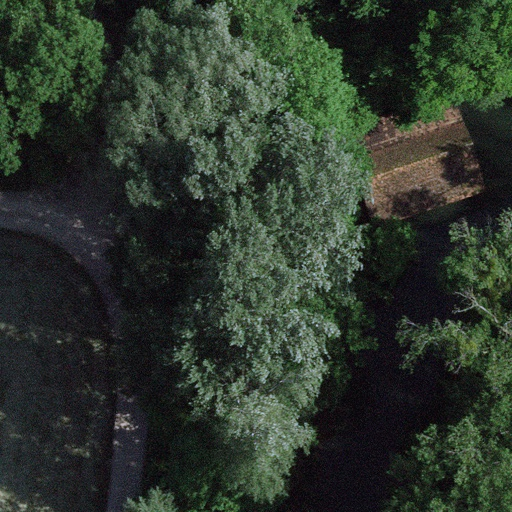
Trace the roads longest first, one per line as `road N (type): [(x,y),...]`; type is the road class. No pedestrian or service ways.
road 1 (track): [(374,0),(304,37),(167,153),(139,349)]
road 2 (track): [(119,511),(139,349),(123,300),(105,257),(72,231),(0,212)]
